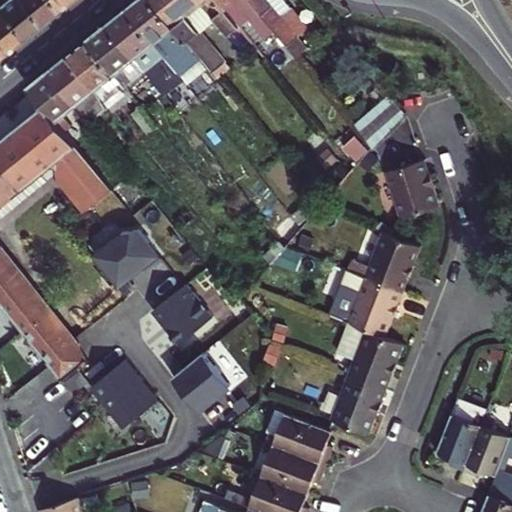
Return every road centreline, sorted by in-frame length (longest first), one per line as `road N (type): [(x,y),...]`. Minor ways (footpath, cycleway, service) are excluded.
road 1 (residential): [(384,490),(472,246),(469,198),(442,121)]
road 2 (tertiary): [(0,83),(101,0)]
road 3 (tertiary): [(420,0),(464,27),(511,82)]
